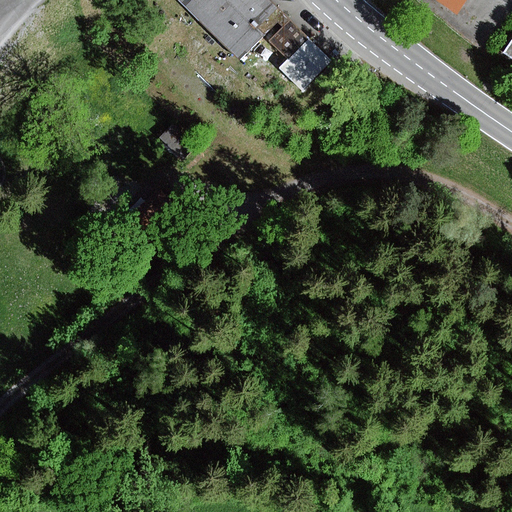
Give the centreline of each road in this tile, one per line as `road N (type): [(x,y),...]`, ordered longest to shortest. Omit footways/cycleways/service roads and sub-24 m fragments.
road 1 (track): [(332,172),(226,232),(0,409)]
road 2 (secondary): [(511,132),(336,0)]
